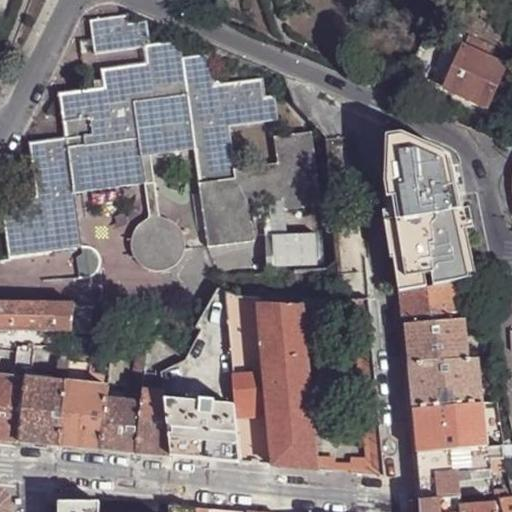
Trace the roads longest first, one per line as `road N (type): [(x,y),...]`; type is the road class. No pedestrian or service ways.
road 1 (residential): [(511,255),(495,231),(485,175),(459,142),(138,0)]
road 2 (residential): [(403,499),(29,468)]
road 3 (residential): [(382,317),(403,499)]
road 4 (residential): [(75,0),(0,155)]
